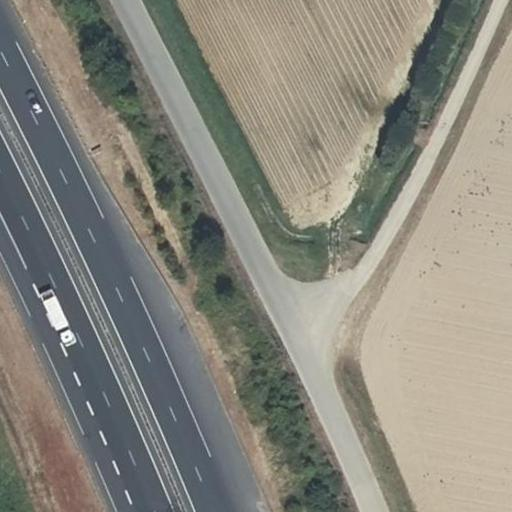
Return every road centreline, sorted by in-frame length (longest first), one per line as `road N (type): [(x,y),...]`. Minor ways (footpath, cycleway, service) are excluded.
road 1 (residential): [(130,0),(307,345),(371,511)]
road 2 (motorway): [(213,511),(0,49)]
road 3 (track): [(503,0),(383,245),(307,345)]
road 4 (motorway): [(43,264),(153,511)]
